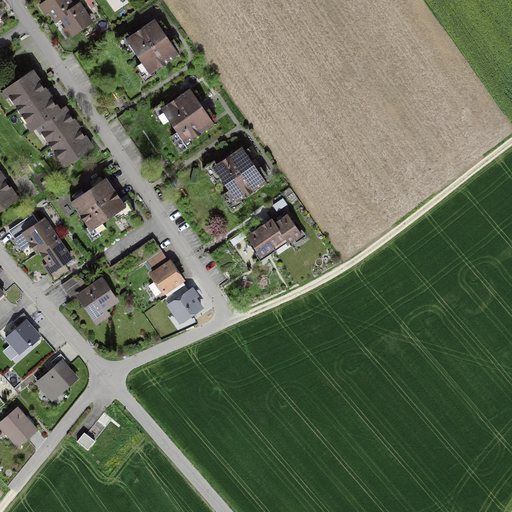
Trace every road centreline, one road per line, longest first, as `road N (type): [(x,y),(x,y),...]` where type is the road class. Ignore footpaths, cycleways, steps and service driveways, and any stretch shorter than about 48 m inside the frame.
road 1 (residential): [(232,321),(11,0)]
road 2 (track): [(511,143),(331,279),(232,321)]
road 3 (unclassified): [(105,377),(222,511)]
road 4 (residential): [(0,256),(105,377)]
road 5 (unclassified): [(105,377),(12,495)]
road 6 (residential): [(232,321),(105,377)]
